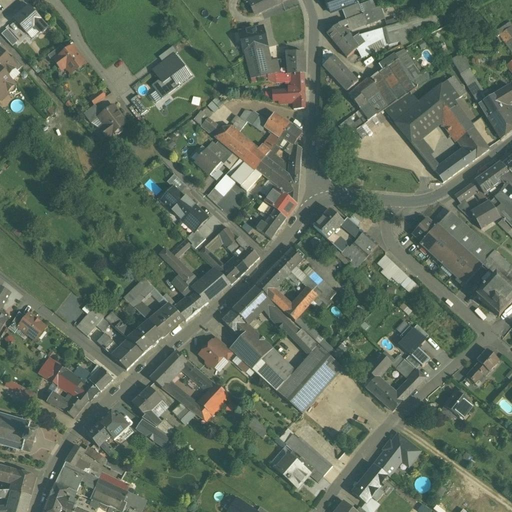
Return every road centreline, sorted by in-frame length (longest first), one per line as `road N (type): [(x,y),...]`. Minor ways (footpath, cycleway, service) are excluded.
road 1 (secondary): [(129,382),(257,272),(319,201)]
road 2 (residential): [(316,511),(394,419),(489,337)]
road 3 (tertiary): [(308,0),(319,201)]
road 4 (residential): [(389,201),(386,236),(396,250),(489,337)]
road 5 (residential): [(0,273),(129,382)]
road 6 (track): [(394,419),(511,506)]
road 7 (secondary): [(389,201),(433,199),(511,145)]
